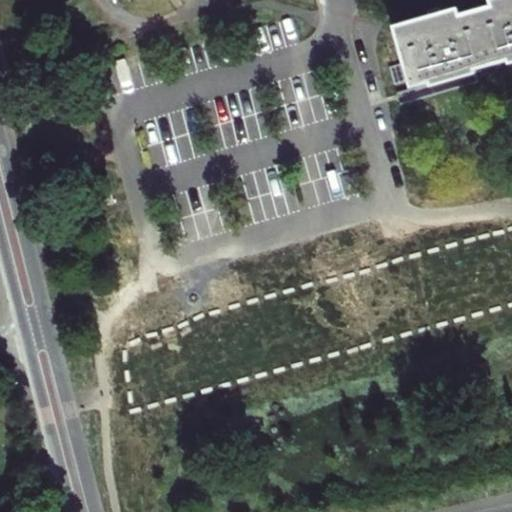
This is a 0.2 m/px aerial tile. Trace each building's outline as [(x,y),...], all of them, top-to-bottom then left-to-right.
[(474,68),(508,58),(507,56),(511,54),(511,0),(491,0),(493,6),(460,16),(458,9),(395,27),(412,86),(430,81),(429,78),(443,74),(445,81),(462,76),(460,69),(473,65),(474,68)] [(460,69),(462,76),(475,72),(474,68),(473,65),(460,69)] [(443,74),(429,78),(430,81),(431,85),(445,81),(443,74)] [(108,177),(92,181),(99,207),(115,203),(108,177)] [(114,356),(128,416),(409,350),(373,348),(511,315),(511,241),(509,228),(451,241),(449,272),(418,280),(412,255),(373,264),(371,295),(335,303),(334,297),(291,307),(291,318),(258,325),(256,319),(209,330),(209,339),(188,343),(173,342),(114,356)] [(350,280),(355,295),(371,291),(367,276),(350,280)] [(217,327),(255,317),(251,302),(212,312),(217,327)]
